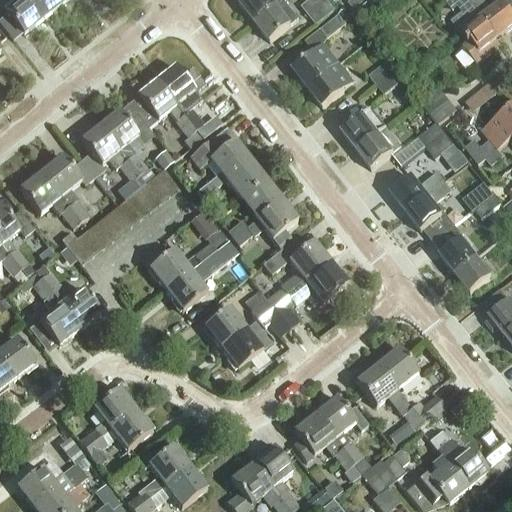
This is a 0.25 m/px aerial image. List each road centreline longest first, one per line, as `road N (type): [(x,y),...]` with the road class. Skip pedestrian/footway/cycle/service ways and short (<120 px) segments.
road 1 (residential): [(0,446),(116,364),(230,418),(245,415),(403,293)]
road 2 (residential): [(403,293),(175,7)]
road 3 (residential): [(175,7),(0,147)]
road 4 (residential): [(511,427),(403,293)]
